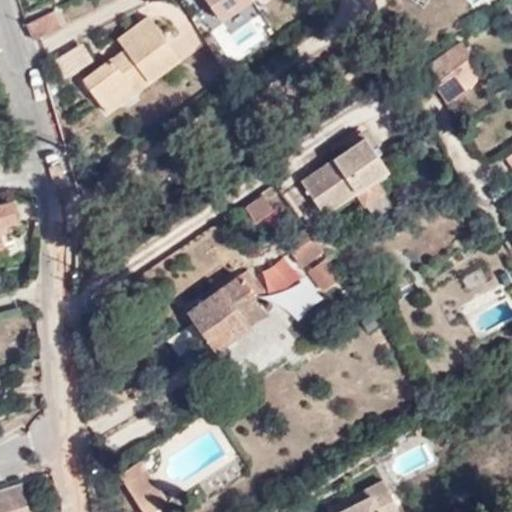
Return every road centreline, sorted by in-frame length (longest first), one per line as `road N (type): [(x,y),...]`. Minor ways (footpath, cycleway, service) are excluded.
road 1 (unknown): [(58,296),(119,272),(382,102)]
road 2 (residential): [(53,163),(59,405),(78,511)]
road 3 (residential): [(3,0),(53,163)]
